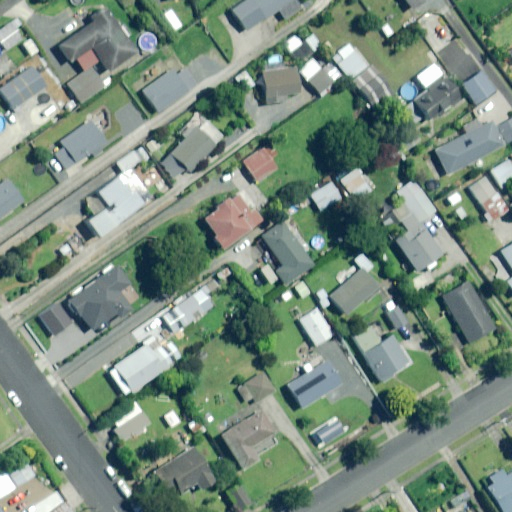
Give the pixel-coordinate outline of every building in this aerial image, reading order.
[(300,10),(292,0),(245,0),(230,11),(245,32),(276,11),(284,21),(300,10)] [(424,0),(401,0),(409,11),(424,0)] [(134,53),(102,7),(89,16),(91,20),(55,45),(68,63),(73,59),(82,72),(98,61),(106,72),(134,53)] [(0,52),(20,40),(9,23),(0,29),(0,52)] [(36,51),(28,40),(21,45),(29,56),(36,51)] [(43,88),(28,68),(0,87),(0,95),(11,111),(43,88)] [(103,87),(90,68),(66,85),(79,104),(103,87)] [(391,94),(371,68),(352,83),(372,109),(391,94)] [(297,94),(294,69),(259,73),(263,105),(275,103),(285,102),(285,95),(297,94)] [(194,86),(183,70),(173,77),(169,71),(140,92),(155,113),(194,86)] [(332,84),(320,70),(307,82),(319,96),(332,84)] [(495,91),(481,71),(459,86),(474,106),(495,91)] [(423,119),(427,124),(436,117),(437,118),(448,111),(448,110),(451,107),(451,108),(459,103),(440,75),(422,87),(425,92),(411,102),(412,104),(403,110),(413,126),(423,119)] [(495,148),(511,138),(511,116),(493,126),(489,119),(480,124),(477,118),(458,129),(462,135),(431,152),(445,176),(463,166),(464,168),(496,151),(495,148)] [(103,143),(87,121),(58,142),(61,146),(51,153),(64,171),(103,143)] [(408,124),(392,134),(404,152),(419,142),(408,124)] [(212,147),(193,128),(167,154),(186,173),(212,147)] [(274,169),(260,150),(240,164),(254,183),(274,169)] [(138,162),(131,152),(114,164),(121,174),(94,194),(104,207),(84,222),(95,238),(150,198),(128,169),(138,162)] [(511,181),(511,170),(506,161),(488,172),(499,189),(511,181)] [(364,174),(359,167),(339,180),(354,202),(376,188),(366,173),(364,174)] [(228,175),(223,168),(205,181),(210,188),(228,175)] [(506,211),(483,177),(467,188),(490,222),(506,211)] [(434,212),(413,180),(395,192),(403,204),(391,212),(404,232),(392,240),(414,273),(425,266),(428,270),(435,265),(432,260),(441,254),(419,222),(434,212)] [(0,216),(20,202),(5,181),(0,184),(0,216)] [(341,198),(331,181),(309,195),(319,212),(341,198)] [(246,211),(234,194),(200,219),(213,237),(210,239),(219,251),(259,222),(249,208),(246,211)] [(312,266),(281,223),(260,239),(280,267),(272,272),(283,287),(312,266)] [(511,243),(498,252),(511,274),(511,276),(504,282),(511,295),(511,243)] [(371,267),(360,254),(353,261),(360,269),(327,297),(344,316),(378,287),(365,273),(371,267)] [(220,285),(216,279),(199,288),(203,294),(220,285)] [(493,330),(466,283),(440,298),(467,345),(493,330)] [(329,305),(323,290),(315,293),(322,308),(329,305)] [(203,313),(198,306),(204,301),(197,291),(174,308),(186,325),(191,321),(203,313)] [(406,323),(397,307),(384,314),(394,330),(406,323)] [(333,335),(317,309),(298,320),(314,347),(333,335)] [(377,344),(367,328),(351,338),(378,382),(408,364),(391,336),(377,344)] [(152,336),(142,343),(143,345),(111,368),(129,393),(165,368),(152,349),(158,344),(152,336)] [(339,385),(325,361),(285,386),(300,410),(339,385)] [(273,392),(261,372),(235,388),(244,403),(251,399),(254,404),(273,392)] [(147,421),(132,404),(111,422),(117,428),(112,432),(121,443),(147,421)] [(272,434),(259,412),(219,437),(241,471),(258,461),(250,448),(272,434)] [(212,482),(191,449),(152,473),(166,495),(175,489),(178,494),(194,484),(198,491),(212,482)] [(503,476),(499,470),(485,478),(489,485),(484,488),(498,511),(511,511),(511,476),(509,473),(503,476)] [(20,488),(13,481),(0,492),(0,495),(5,501),(20,488)] [(238,511),(252,503),(239,484),(224,494),(236,511),(238,511)] [(72,511),(66,503),(52,511),(72,511)]
